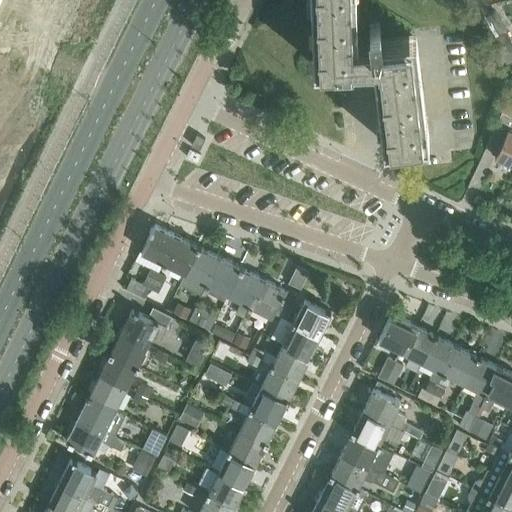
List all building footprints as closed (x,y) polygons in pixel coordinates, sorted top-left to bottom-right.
[(311,0),(314,64),(323,64),(353,63),(353,59),(373,58),(384,143),(428,137),(416,40),(383,44),(383,43),(382,43),(379,21),(369,22),(371,38),(352,41),(350,0),(311,0)] [(495,156),(511,163),(511,98),(509,97),(486,146),(498,151),(495,156)] [(200,149),(205,139),(197,134),(192,145),(200,149)] [(201,154),(190,149),(186,156),(197,162),(201,154)] [(174,249),(181,237),(155,224),(142,250),(163,261),(170,247),(174,249)] [(163,261),(185,272),(198,246),(181,237),(174,249),(170,247),(163,261)] [(201,293),(206,282),(213,268),(209,266),(215,254),(198,246),(185,272),(179,282),(201,293)] [(213,268),(206,282),(228,293),(241,267),(215,254),(209,266),(213,268)] [(228,293),(249,304),(256,289),(252,288),(258,276),(241,267),(228,293)] [(256,289),(249,304),(271,315),(281,296),(282,297),(284,293),(283,292),(284,289),(258,276),(252,288),(256,289)] [(132,278),(126,289),(145,298),(151,287),(132,278)] [(305,300),(294,321),(320,334),(331,313),(305,300)] [(213,324),(217,312),(197,306),(194,318),(213,324)] [(147,343),(158,322),(167,326),(172,317),(153,307),(148,317),(132,309),(122,330),(147,343)] [(412,338),(418,326),(392,312),(379,338),(401,349),(407,336),(412,338)] [(294,321),(283,343),(309,356),(320,334),(294,321)] [(407,336),(401,349),(422,360),(435,334),(418,326),(412,338),(407,336)] [(137,365),(147,343),(122,330),(111,352),(137,365)] [(453,343),(435,334),(422,360),(444,371),(450,357),(447,355),(453,343)] [(283,343),(273,364),(299,377),(309,356),(283,343)] [(478,356),(453,343),(447,355),(450,357),(444,371),(465,382),(478,356)] [(111,352),(100,374),(126,386),(137,365),(111,352)] [(389,355),(379,375),(396,383),(405,363),(389,355)] [(495,364),(478,356),(465,382),(487,392),(493,379),(489,377),(495,364)] [(212,359),(204,376),(247,397),(255,381),(212,359)] [(273,364),(262,386),(288,399),(299,377),(273,364)] [(511,398),(511,372),(495,364),(489,377),(493,379),(487,392),(480,406),(489,411),(496,397),(509,404),(511,399),(511,398)] [(115,408),(126,386),(100,374),(89,395),(115,408)] [(277,420),(288,399),(262,386),(251,407),(277,420)] [(374,387),(363,409),(400,428),(406,416),(395,411),(400,400),(374,387)] [(126,413),(115,408),(89,395),(79,416),(105,429),(115,435),(126,413)] [(182,416),(198,424),(205,410),(190,402),(182,416)] [(267,442),(277,420),(251,407),(241,429),(267,442)] [(352,431),(378,444),(394,452),(405,430),(400,428),(363,409),(352,431)] [(94,451),(105,429),(79,416),(68,438),(94,451)] [(152,427),(142,448),(158,455),(168,435),(152,427)] [(256,463),(267,442),(241,429),(230,450),(256,463)] [(368,465),(378,444),(352,431),(342,452),(368,465)] [(245,485),(256,463),(230,450),(219,472),(245,485)] [(331,473),(357,487),(368,465),(342,452),(331,473)] [(511,453),(500,475),(511,480),(511,453)] [(86,494),(95,498),(108,505),(113,493),(91,482),(97,471),(71,459),(60,481),(86,494)] [(478,490),(511,507),(511,480),(500,475),(489,469),(478,490)] [(234,507),(245,485),(219,472),(208,493),(234,507)] [(357,511),(368,492),(357,487),(331,473),(320,495),(346,508),(353,511),(357,511)] [(87,511),(95,498),(86,494),(60,481),(49,502),(68,511),(87,511)] [(467,511),(511,511),(511,507),(478,490),(467,511)] [(231,511),(234,507),(208,493),(198,511),(190,511),(183,508),(181,511),(231,511)] [(311,511),(353,511),(346,508),(320,495),(311,511)] [(68,511),(49,502),(44,511),(68,511)]
